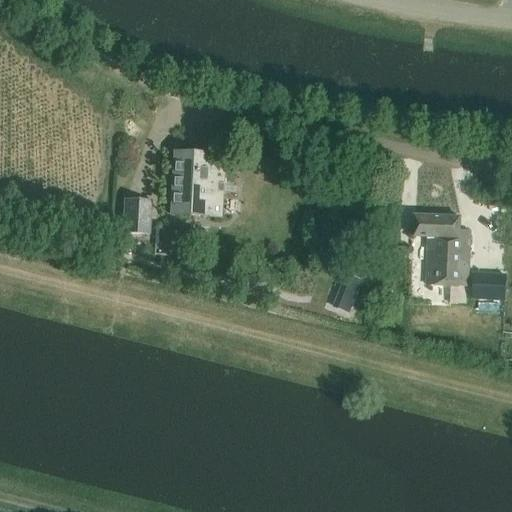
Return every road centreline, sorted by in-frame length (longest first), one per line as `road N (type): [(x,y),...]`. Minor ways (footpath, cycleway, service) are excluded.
road 1 (track): [(511,402),(0,272)]
road 2 (unclassified): [(511,169),(198,110)]
road 3 (unclassified): [(511,18),(381,0)]
